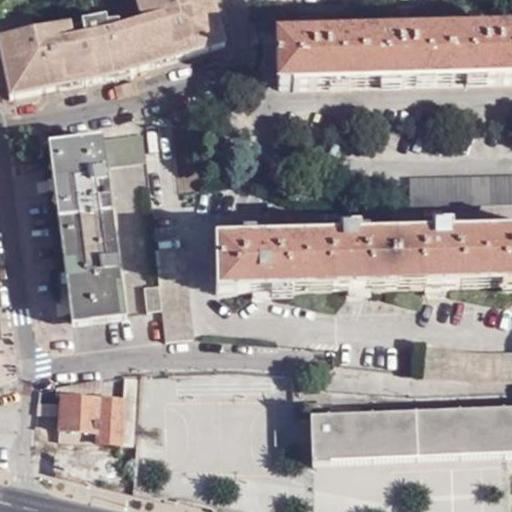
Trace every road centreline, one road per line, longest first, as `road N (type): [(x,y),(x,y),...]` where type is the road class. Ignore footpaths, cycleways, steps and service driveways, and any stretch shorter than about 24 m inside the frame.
road 1 (residential): [(215,0),(230,63),(0,137)]
road 2 (residential): [(0,160),(31,369),(25,444)]
